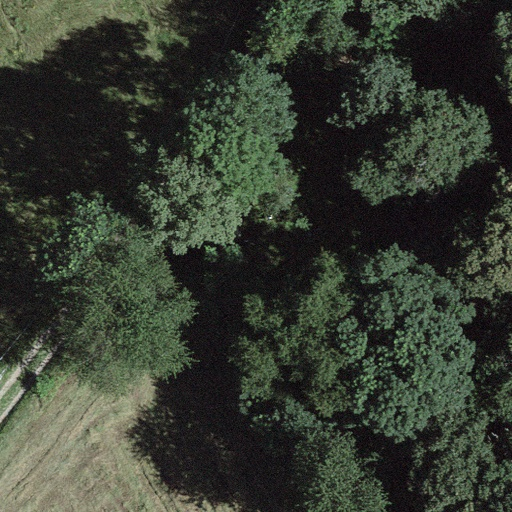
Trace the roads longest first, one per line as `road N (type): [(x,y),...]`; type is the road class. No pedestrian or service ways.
road 1 (trunk): [(0,139),(511,18)]
road 2 (track): [(264,0),(0,362)]
